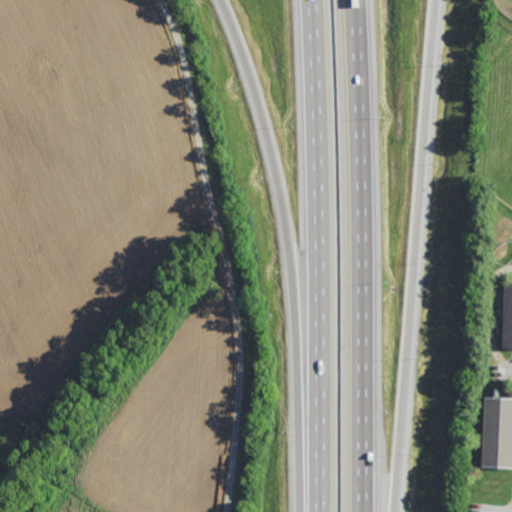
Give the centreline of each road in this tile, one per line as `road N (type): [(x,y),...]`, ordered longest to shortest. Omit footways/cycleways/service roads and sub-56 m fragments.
road 1 (residential): [(160,0),(187,61),(243,360),(223,511)]
road 2 (motorway): [(220,0),(283,204),(302,511)]
road 3 (motorway): [(395,511),(435,0)]
road 4 (motorway): [(363,511),(355,0)]
road 5 (motorway): [(314,0),(320,511)]
